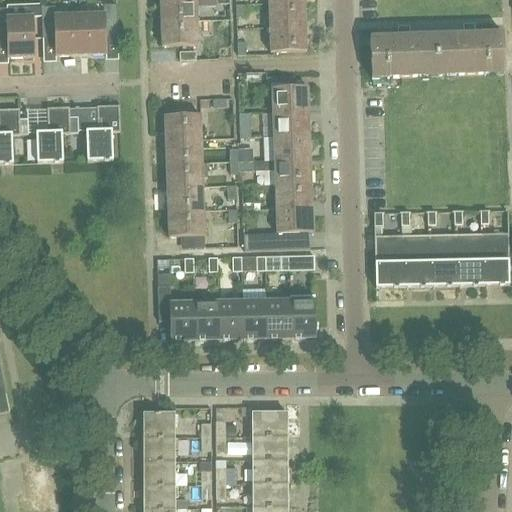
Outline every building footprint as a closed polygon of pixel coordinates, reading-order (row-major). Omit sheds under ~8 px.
[(160,0),(161,25),(197,23),(195,0),(160,0)] [(268,6),(269,30),(304,29),(303,5),(268,6)] [(103,15),(79,16),(80,57),(105,56),(105,38),(117,37),(116,6),(103,6),(103,15)] [(244,6),(235,6),(235,19),(244,19),(244,6)] [(79,16),(54,17),(54,8),(41,9),(42,40),(55,40),(55,58),(80,57),(79,16)] [(7,10),(0,10),(0,41),(7,41),(8,60),(34,59),(32,18),(7,19),(7,10)] [(162,49),(198,48),(197,23),(161,25),(162,49)] [(304,29),(269,30),(269,55),(305,53),(304,29)] [(463,36),(435,37),(437,79),(504,76),(503,35),(473,36),(473,30),(462,30),(463,36)] [(437,79),(435,37),(407,38),(407,31),(396,32),(397,39),(368,40),(370,81),(382,81),(437,79)] [(245,44),(236,44),(237,57),(246,57),(245,44)] [(179,54),(179,62),(196,62),(196,53),(179,54)] [(274,91),(274,79),(266,79),(266,91),(271,91),(274,91)] [(272,115),(307,114),(306,90),(295,90),(274,91),(271,91),(272,115)] [(226,101),(212,101),(213,110),(226,109),(226,101)] [(98,132),(86,132),(87,163),(113,162),(112,134),(120,134),(119,108),(97,108),(98,132)] [(70,136),(69,119),(69,109),(47,110),(48,134),(36,134),(37,165),(63,164),(62,136),(70,136)] [(20,137),(19,121),(19,111),(0,112),(0,166),(13,166),(12,138),(20,137)] [(307,114),(272,115),(273,139),(308,138),(307,114)] [(251,139),(250,116),(238,116),(239,139),(251,139)] [(164,118),(165,143),(201,142),(200,117),(164,118)] [(69,119),(70,136),(78,135),(77,119),(69,119)] [(28,137),(27,121),(19,121),(20,137),(28,137)] [(273,139),(274,164),(309,162),(308,138),(273,139)] [(201,166),(201,142),(165,143),(166,167),(201,166)] [(240,149),(236,149),(236,151),(237,164),(239,164),(239,165),(253,164),(252,149),(240,149)] [(237,165),(237,164),(236,151),(229,151),(229,165),(237,165)] [(309,162),(274,164),(254,164),(254,174),(274,173),(275,188),(309,187),(309,162)] [(253,164),(239,165),(239,177),(253,176),(253,164)] [(166,167),(167,191),(202,190),(201,166),(166,167)] [(275,188),(275,212),(310,211),(309,187),(275,188)] [(235,188),(227,188),(227,201),(235,201),(235,188)] [(167,191),(168,216),(203,215),(202,190),(167,191)] [(311,235),(310,211),(275,212),(276,236),(311,235)] [(236,224),(236,213),(228,214),(228,225),(236,224)] [(453,214),(454,227),(462,226),(461,214),(462,214),(462,213),(452,213),(452,214),(453,214)] [(480,226),(488,226),(487,213),(489,213),(478,213),(478,214),(480,214),(480,226)] [(401,215),(401,228),(409,228),(408,215),(410,215),(409,214),(399,214),(399,215),(401,215)] [(427,215),(427,227),(435,227),(435,214),(436,214),(425,214),(425,215),(427,215)] [(203,215),(168,216),(169,240),(204,239),(203,215)] [(374,228),(382,228),(382,216),(383,216),(383,215),(373,215),(374,228)] [(258,232),(244,232),(244,249),(258,249),(258,232)] [(482,287),(480,236),(454,237),(455,288),(482,287)] [(480,236),(482,287),(509,287),(508,236),(480,236)] [(429,289),(428,237),(401,238),(402,289),(429,289)] [(455,288),(454,237),(428,237),(429,289),(455,288)] [(402,289),(401,238),(374,238),(375,290),(402,289)] [(290,272),(290,258),(280,258),(280,273),(290,272)] [(290,258),(290,272),(314,272),(313,258),(290,258)] [(232,260),(232,274),(241,273),(241,259),(232,260)] [(265,259),(256,259),(256,273),(265,273),(265,259)] [(184,261),(184,275),(193,274),(193,260),(184,261)] [(217,260),(208,260),(208,274),(217,274),(217,260)] [(170,343),(195,343),(194,304),(169,305),(169,288),(157,288),(158,323),(169,323),(170,343)] [(265,291),(241,292),(242,303),(243,342),(267,341),(266,303),(265,291)] [(289,297),(289,302),(290,341),(315,340),(314,297),(289,297)] [(289,302),(266,303),(267,341),(290,341),(289,302)] [(243,342),(242,303),(218,304),(219,342),(243,342)] [(218,304),(194,304),(195,343),(219,342),(218,304)] [(0,415),(10,413),(0,366),(0,415)] [(143,415),(143,440),(173,440),(173,415),(143,415)] [(251,415),(251,443),(286,443),(286,415),(251,415)] [(215,424),(215,439),(226,439),(226,424),(215,424)] [(200,426),(200,440),(210,440),(210,426),(200,426)] [(215,439),(215,455),(226,455),(226,439),(215,439)] [(173,440),(143,440),(143,464),(174,464),(173,440)] [(210,454),(210,440),(200,440),(200,453),(210,454)] [(251,443),(251,467),(286,467),(286,443),(251,443)] [(143,464),(143,488),(174,488),(174,464),(143,464)] [(251,467),(251,491),(286,491),(286,467),(251,467)] [(215,487),(226,487),(226,471),(215,471),(215,487)] [(200,473),(200,487),(211,488),(211,474),(200,473)] [(211,488),(200,487),(200,502),(211,502),(211,488)] [(226,502),(226,487),(215,487),(216,502),(226,502)] [(143,511),(173,511),(174,488),(143,488),(143,511)] [(251,491),(251,511),(286,511),(286,491),(251,491)]
